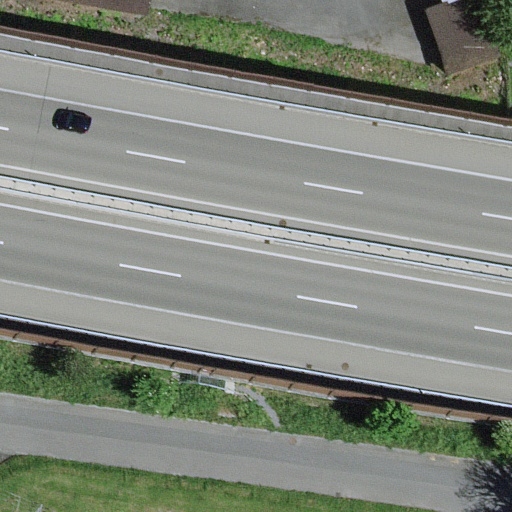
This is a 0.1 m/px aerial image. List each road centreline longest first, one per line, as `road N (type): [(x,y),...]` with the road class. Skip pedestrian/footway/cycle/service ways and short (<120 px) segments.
road 1 (motorway): [(511,219),(0,127)]
road 2 (motorway): [(0,238),(511,329)]
road 3 (unclassified): [(0,426),(460,488),(488,511)]
